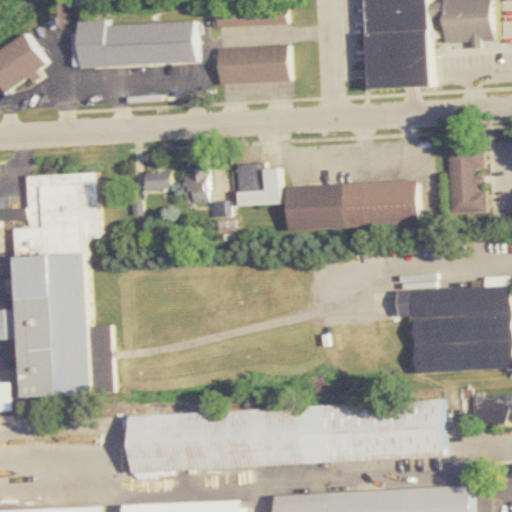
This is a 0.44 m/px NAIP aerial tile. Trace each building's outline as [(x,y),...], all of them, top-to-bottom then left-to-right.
[(370,0),(374,91),(438,88),(435,18),(450,18),(451,43),(476,42),(477,50),(488,49),(487,42),(499,42),(498,0),(370,0)] [(292,25),(291,9),(221,11),(222,27),(292,25)] [(200,22),(113,26),(113,21),(84,22),(86,68),(202,64),(200,22)] [(53,66),(32,34),(0,55),(0,77),(11,94),(53,66)] [(223,48),(225,86),(295,83),(293,46),(223,48)] [(452,151),(454,215),(489,214),(488,192),(486,192),(485,150),(452,151)] [(284,169),(269,170),(268,164),(242,165),(243,207),(285,206),(284,169)] [(212,170),(189,171),(190,204),(213,204),(212,170)] [(175,190),(175,172),(150,172),(150,190),(175,190)] [(28,398),(118,394),(116,327),(96,328),(92,240),(104,239),(101,174),(31,177),(33,208),(0,209),(0,253),(6,253),(5,224),(20,223),(28,398)] [(424,227),(423,182),(293,186),(294,230),(424,227)] [(511,370),(511,278),(489,279),(489,288),(404,292),(405,317),(420,317),(422,373),(511,370)] [(2,340),(20,340),(20,311),(2,311),(2,340)] [(0,413),(17,413),(17,384),(0,384),(0,413)] [(511,396),(479,396),(479,423),(511,423),(511,396)] [(135,417),(447,400),(450,457),(138,474),(135,417)] [(477,511),(477,488),(281,496),(281,511),(477,511)] [(131,506),(131,511),(249,511),(249,503),(131,506)]
